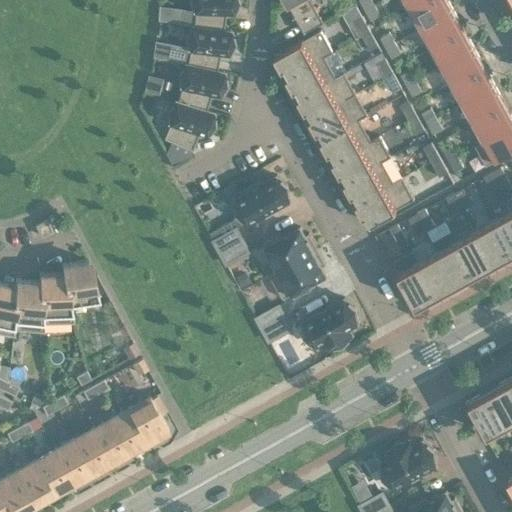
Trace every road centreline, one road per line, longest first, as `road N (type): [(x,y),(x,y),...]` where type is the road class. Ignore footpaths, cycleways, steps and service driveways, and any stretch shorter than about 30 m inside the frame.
road 1 (residential): [(255,78),(420,365)]
road 2 (tertiary): [(146,511),(420,365)]
road 3 (residential): [(420,365),(501,511)]
road 4 (residential): [(255,78),(244,134),(184,175)]
